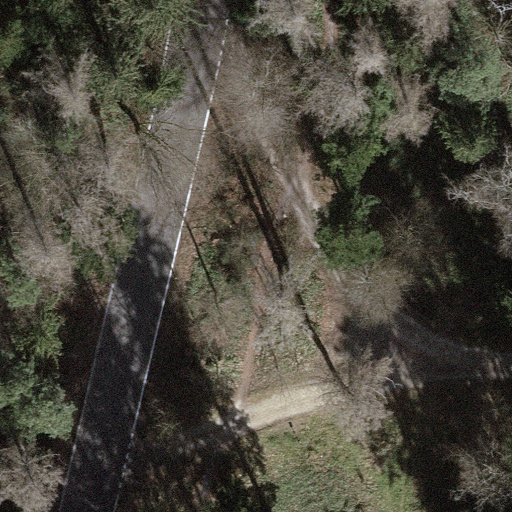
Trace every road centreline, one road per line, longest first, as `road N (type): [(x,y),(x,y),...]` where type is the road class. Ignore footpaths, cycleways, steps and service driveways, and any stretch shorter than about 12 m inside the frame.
road 1 (tertiary): [(90,511),(191,68),(199,0)]
road 2 (track): [(451,359),(368,311),(245,98),(191,68)]
road 3 (track): [(451,359),(139,452),(103,455)]
